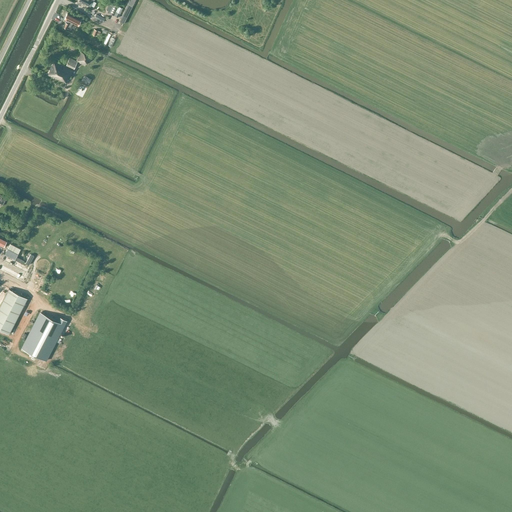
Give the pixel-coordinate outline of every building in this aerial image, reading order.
[(124,23),(135,0),(130,0),(119,21),(124,23)] [(112,3),(107,12),(109,13),(114,15),(115,16),(118,17),(119,14),(122,9),(122,8),(118,6),(114,4),(112,3)] [(67,13),(65,18),(66,19),(68,20),(73,22),(73,23),(78,26),(80,20),(76,18),(69,14),(67,13)] [(105,18),(96,14),(94,18),(103,22),(105,18)] [(66,23),(63,27),(67,29),(68,26),(70,28),(73,23),(73,22),(68,20),(67,23),(66,23)] [(80,62),(80,63),(85,65),(89,55),(81,51),(77,60),(80,62)] [(70,58),(67,63),(66,66),(74,69),(77,62),(70,58)] [(68,79),(69,80),(73,70),(54,61),(47,75),(66,83),(68,79)] [(10,244),(5,255),(15,260),(16,257),(20,249),(10,244)] [(16,257),(15,260),(4,255),(0,263),(0,270),(24,283),(31,269),(22,264),(24,261),(16,257)] [(27,298),(9,289),(0,306),(0,329),(9,334),(27,298)] [(32,354),(31,356),(35,358),(36,356),(46,360),(66,320),(60,317),(58,321),(41,312),(22,348),(32,354)]
